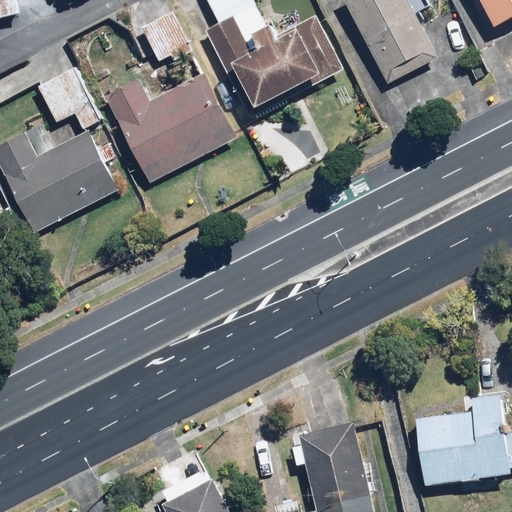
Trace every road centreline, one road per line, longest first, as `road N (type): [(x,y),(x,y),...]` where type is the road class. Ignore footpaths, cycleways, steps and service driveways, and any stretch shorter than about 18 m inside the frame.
road 1 (primary): [(0,399),(511,134)]
road 2 (primary): [(367,286),(0,479)]
road 3 (primary): [(367,286),(288,297),(0,444)]
road 4 (primary): [(511,212),(367,286)]
